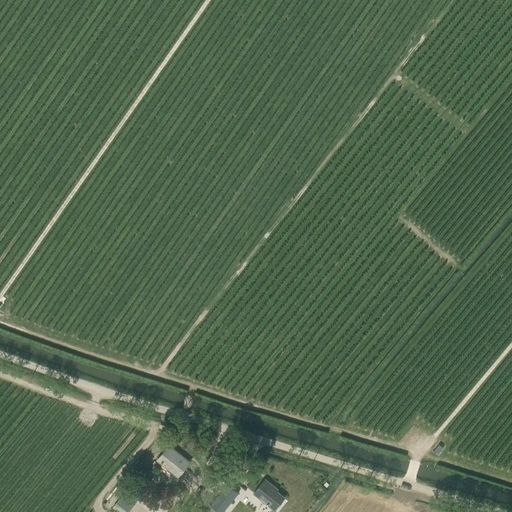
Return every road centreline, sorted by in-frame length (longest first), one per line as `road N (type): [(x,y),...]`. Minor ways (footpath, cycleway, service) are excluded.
road 1 (unclassified): [(486,511),(0,356)]
road 2 (track): [(156,376),(452,0)]
road 3 (track): [(0,297),(208,0)]
road 4 (track): [(0,323),(191,387),(182,418)]
road 5 (track): [(405,487),(415,459),(511,346)]
